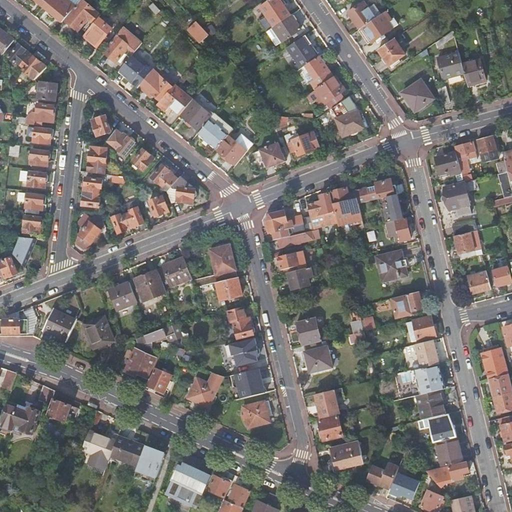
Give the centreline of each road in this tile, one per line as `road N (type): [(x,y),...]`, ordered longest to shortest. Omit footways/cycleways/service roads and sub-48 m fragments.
road 1 (residential): [(0,350),(293,480)]
road 2 (residential): [(237,204),(302,442),(293,480)]
road 3 (residential): [(84,76),(59,278)]
road 4 (residential): [(84,76),(237,204)]
road 5 (residential): [(497,511),(449,320)]
road 6 (residential): [(237,204),(59,278)]
road 7 (residential): [(449,320),(407,140)]
road 8 (residential): [(407,140),(237,204)]
road 9 (residential): [(407,140),(310,0)]
